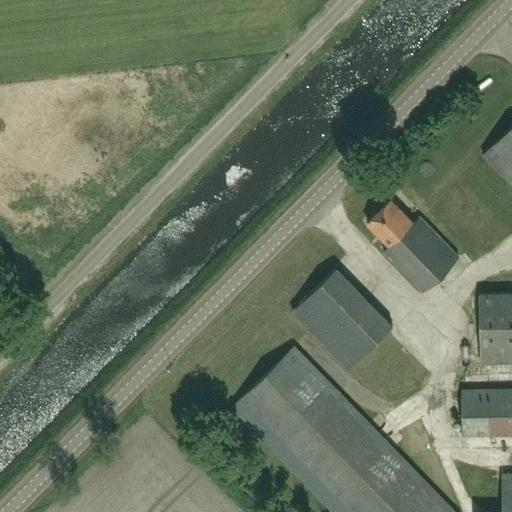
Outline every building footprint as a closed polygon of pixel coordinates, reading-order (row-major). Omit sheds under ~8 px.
[(511,124),(483,154),(511,183),(511,124)] [(390,245),(383,251),(422,291),(458,255),(419,215),(413,221),(390,199),(367,221),(390,245)] [(336,267),(292,309),(313,330),(356,288),(336,267)] [(511,291),(480,292),(481,362),(511,361),(511,291)] [(392,324),(380,312),(337,354),(349,367),(392,324)] [(455,511),(294,346),(237,401),(345,511),(455,511)] [(511,387),(462,388),(463,434),(511,433),(511,387)] [(511,511),(511,473),(502,474),(502,511),(511,511)]
